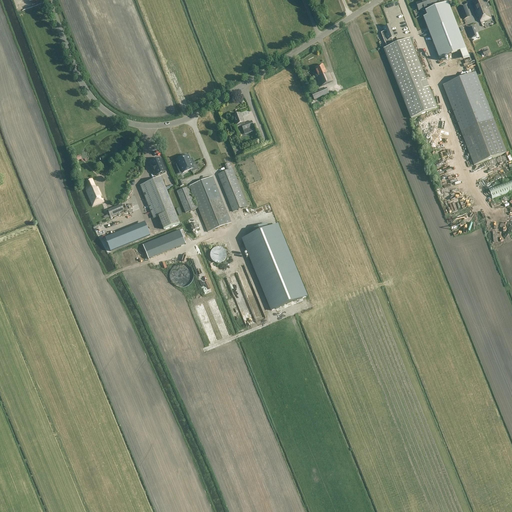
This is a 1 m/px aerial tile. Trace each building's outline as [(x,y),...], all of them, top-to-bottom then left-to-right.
[(424,18),(440,60),(467,50),(448,3),(433,9),(432,6),(429,0),(426,0),(416,4),(419,11),(423,10),(423,12),(425,12),(426,12),(428,16),(424,18)] [(475,8),(477,12),(475,12),(477,18),(479,17),(482,23),(492,18),(487,7),(485,4),(483,4),(481,0),(476,0),(473,1),(476,7),(475,8)] [(464,19),(470,17),(465,6),(460,8),(464,19)] [(384,49),(412,119),(438,109),(410,39),(394,45),(391,39),(394,38),(389,26),(383,29),(384,32),(381,33),(387,48),(384,49)] [(478,52),(481,58),(490,55),(487,48),(478,52)] [(316,76),(321,87),(334,82),(330,74),(328,75),(324,65),(316,69),(318,75),(316,76)] [(443,86),(462,133),(475,166),(507,153),(494,120),(476,73),(443,86)] [(312,94),(314,100),(329,94),(326,88),(312,94)] [(234,116),(237,125),(238,127),(242,126),(244,131),(254,127),(252,122),(245,124),(241,114),(234,116)] [(189,155),(177,160),(179,164),(177,165),(181,174),(191,170),(192,172),(197,170),(193,158),(191,159),(189,155)] [(160,159),(152,162),(157,176),(166,173),(160,159)] [(247,207),(230,164),(225,166),(227,172),(218,175),(233,212),(247,207)] [(214,177),(177,192),(186,213),(199,208),(210,233),(233,223),(214,177)] [(141,187),(153,218),(159,216),(164,230),(179,224),(161,179),(141,187)] [(87,187),(86,188),(86,192),(93,207),(105,202),(103,199),(102,200),(100,196),(102,196),(98,187),(96,188),(92,180),(85,183),(87,187)] [(511,180),(489,189),(493,199),(511,192),(511,180)] [(442,203),(445,210),(450,208),(447,201),(442,203)] [(121,205),(108,211),(110,217),(124,211),(121,205)] [(252,237),(244,241),(273,311),(306,297),(278,227),(268,231),(265,225),(250,231),(252,237)] [(180,232),(143,247),(148,260),(186,245),(180,232)] [(210,255),(211,258),(212,261),(214,263),(216,264),(219,264),(221,263),(224,261),(226,259),(226,256),(226,253),(225,251),(223,249),(221,248),(217,248),(214,249),(212,250),(211,252),(210,255)] [(194,277),(193,272),(190,268),(185,265),(180,264),(176,266),(172,269),(170,274),(169,279),(171,283),(175,287),(180,288),(185,288),(189,286),(192,282),(194,277)] [(202,289),(205,297),(212,294),(209,286),(202,289)]
